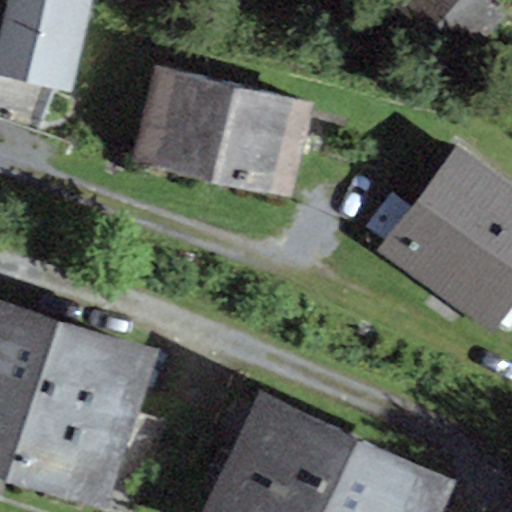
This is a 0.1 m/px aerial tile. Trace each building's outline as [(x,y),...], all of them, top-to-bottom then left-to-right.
[(89,0),(1,0),(0,7),(0,72),(69,88),(89,0)] [(508,14),(491,0),(397,0),(381,19),(453,79),(508,14)] [(315,103),(154,64),(129,163),(291,203),(315,103)] [(511,317),(511,184),(459,145),(382,248),(499,335),(511,317)] [(158,356),(0,302),(0,473),(106,509),(158,356)] [(257,398),(208,511),(441,511),(454,483),(257,398)]
